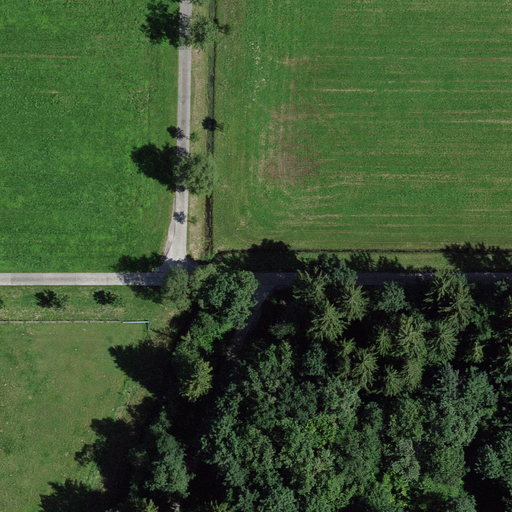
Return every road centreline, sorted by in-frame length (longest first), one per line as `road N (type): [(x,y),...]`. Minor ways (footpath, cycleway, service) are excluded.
road 1 (track): [(511,278),(0,279)]
road 2 (track): [(169,278),(180,247),(185,0)]
road 3 (track): [(174,511),(262,279)]
